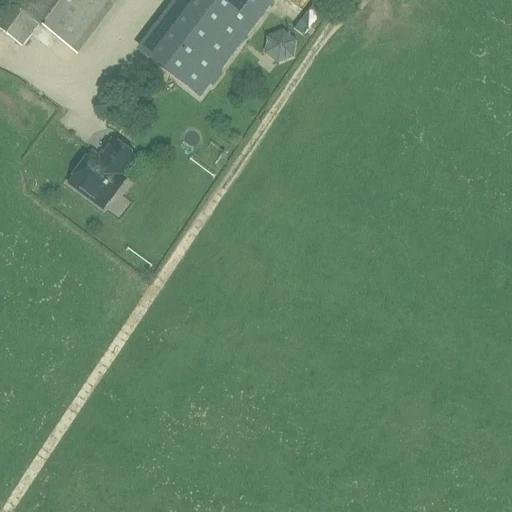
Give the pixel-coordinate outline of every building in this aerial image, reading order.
[(6,0),(0,8),(0,31),(21,47),(38,25),(76,54),(116,0),(6,0)] [(232,0),(182,0),(141,54),(200,98),(259,20),(232,0)] [(232,0),(259,20),(274,0),(232,0)] [(281,31),(264,37),(261,54),(275,65),(291,58),(294,41),(281,31)] [(223,135),(240,91),(221,84),(205,128),(223,135)] [(135,159),(111,141),(101,155),(104,156),(100,161),(91,154),(69,184),(103,209),(125,180),(121,177),(135,159)]
